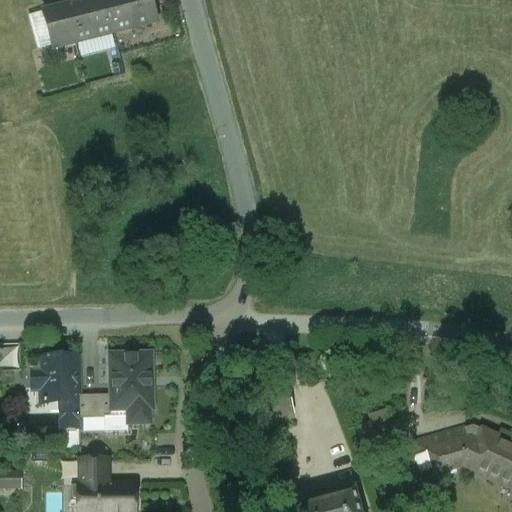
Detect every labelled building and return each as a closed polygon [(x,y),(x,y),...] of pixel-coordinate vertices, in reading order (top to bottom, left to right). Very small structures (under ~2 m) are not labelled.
[(75,8),(44,16),(53,51),(154,25),(147,0),(105,0),(96,2),(75,8)] [(0,369),(15,369),(14,349),(0,349),(0,369)] [(105,394),(106,412),(120,412),(120,422),(149,421),(149,410),(152,410),(150,353),(104,353),(105,394)] [(76,360),(41,361),(42,375),(36,375),(36,390),(42,390),(43,405),(49,405),(58,404),(59,414),(59,430),(65,430),(65,432),(72,432),(72,430),(76,430),(77,433),(78,433),(77,417),(77,396),(76,360)] [(288,391),(260,398),(267,422),(294,415),(288,391)] [(105,394),(77,396),(77,417),(106,416),(106,412),(105,394)] [(59,414),(58,404),(49,405),(49,414),(59,414)] [(388,412),(368,418),(370,426),(382,423),(391,420),(388,412)] [(370,426),(359,430),(366,452),(389,445),(382,423),(370,426)] [(466,430),(410,446),(419,476),(462,463),(466,465),(465,469),(511,490),(511,438),(501,434),(498,440),(481,433),(480,435),(472,431),(467,432),(466,430)] [(389,445),(366,452),(370,464),(393,457),(389,445)] [(105,463),(80,463),(81,487),(106,487),(105,463)] [(0,492),(18,493),(18,469),(0,469),(0,492)] [(81,487),(76,487),(75,489),(78,489),(78,511),(133,511),(134,487),(106,487),(81,487)] [(358,511),(353,491),(292,506),(293,511),(362,511),(363,511),(359,511),(358,511)]
